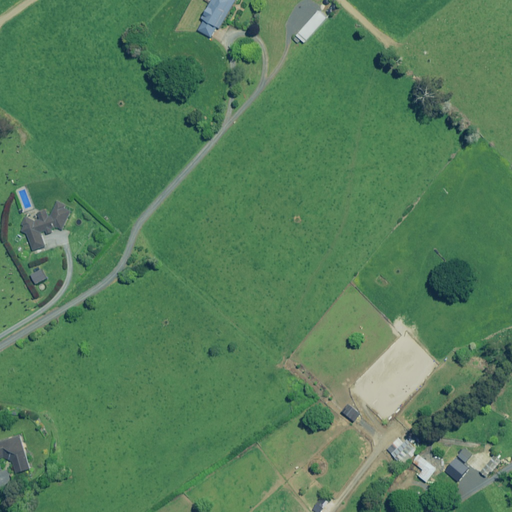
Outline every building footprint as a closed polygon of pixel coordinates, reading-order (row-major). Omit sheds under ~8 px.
[(214,0),(203,19),(205,21),(199,31),(213,38),(218,29),(220,30),(238,1),(236,0),(214,0)] [(328,18),(320,11),(298,36),(306,43),(328,18)] [(47,214),(46,212),(39,214),(41,220),(39,220),(37,221),(28,218),(24,225),(25,227),(23,232),(29,235),(34,251),(47,246),(42,233),(47,231),(48,234),(54,232),(53,229),(58,227),(63,230),(72,211),(65,208),(66,205),(59,202),(53,215),(51,216),(50,213),(47,214)] [(49,279),(43,270),(33,276),(38,285),(49,279)] [(33,469),(22,436),(0,443),(0,470),(4,470),(0,459),(6,457),(15,462),(19,474),(33,469)] [(419,446),(411,438),(406,443),(401,438),(396,443),(400,447),(393,455),(405,466),(419,452),(416,449),(419,446)] [(474,455),(466,448),(459,456),(467,463),(474,455)] [(438,469),(420,455),(415,462),(425,470),(420,476),(428,482),(438,469)] [(472,469),(458,458),(449,469),(463,480),(472,469)] [(498,462),(493,458),(482,472),(487,476),(498,462)]
